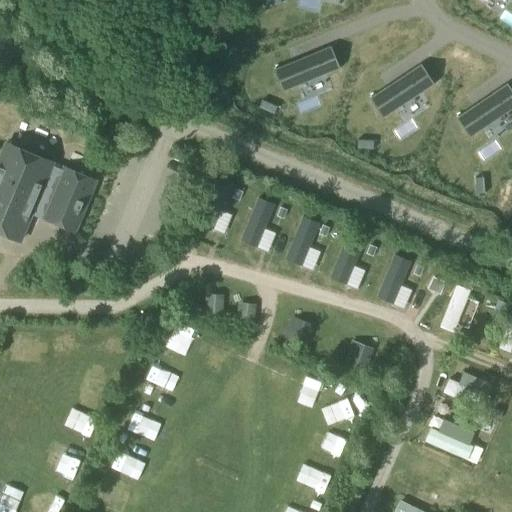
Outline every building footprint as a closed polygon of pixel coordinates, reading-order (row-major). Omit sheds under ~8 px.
[(266,0),(265,9),(274,11),(277,0),(266,0)] [(324,42),(274,62),(283,84),(333,65),(324,42)] [(416,67),(371,96),(384,116),(429,87),(416,67)] [(511,99),(502,86),(458,117),(472,137),(511,108),(511,99)] [(261,101),(258,109),(273,115),(276,107),(261,101)] [(352,135),(352,152),(362,152),(362,135),(352,135)] [(62,171),(51,166),(52,164),(8,145),(0,164),(0,234),(19,242),(34,208),(44,212),(43,216),(72,228),(93,181),(63,168),(62,171)] [(467,185),(460,201),(468,205),(476,189),(467,185)] [(260,203),(257,212),(279,219),(282,209),(260,203)] [(433,278),(428,290),(439,295),(444,283),(433,278)] [(459,315),(465,294),(454,291),(448,312),(459,315)] [(473,319),(481,297),(468,293),(461,315),(473,319)] [(203,314),(222,316),(223,296),(205,295),(203,314)] [(235,323),(254,324),(255,305),(237,303),(235,323)] [(314,325),(290,317),(283,338),(306,347),(314,325)] [(179,360),(195,352),(181,325),(166,333),(179,360)] [(5,339),(25,369),(42,358),(22,328),(5,339)] [(373,349),(350,341),(343,362),(365,370),(373,349)] [(128,364),(128,346),(111,346),(112,364),(128,364)] [(150,387),(161,392),(167,378),(155,373),(150,387)] [(109,400),(116,388),(103,381),(97,392),(109,400)] [(489,417),(499,421),(502,411),(493,407),(489,417)] [(410,482),(450,499),(456,484),(417,467),(410,482)] [(432,511),(403,500),(398,511),(432,511)]
